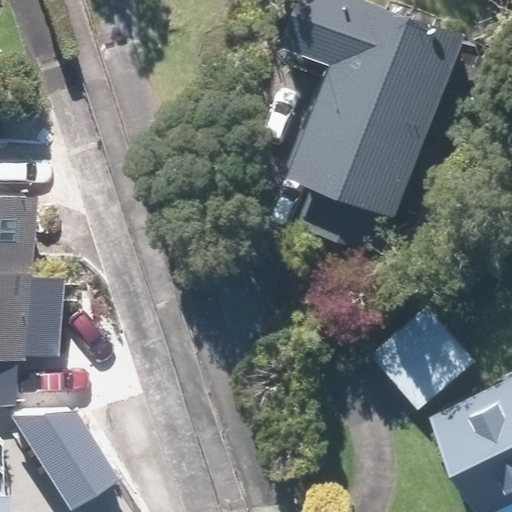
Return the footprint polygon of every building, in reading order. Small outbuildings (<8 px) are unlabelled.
[(411,204),(479,21),(421,0),(314,0),(293,58),(329,72),(296,161),(323,171),(305,219),(387,249),(405,202),(411,204)] [(42,182),(0,179),(0,349),(33,351),(42,182)] [(379,349),(426,404),(482,356),(434,301),(379,349)] [(511,376),(447,404),(491,507),(511,498),(511,376)] [(65,408),(30,433),(69,490),(105,466),(65,408)] [(0,511),(13,511),(13,487),(0,487),(0,511)]
